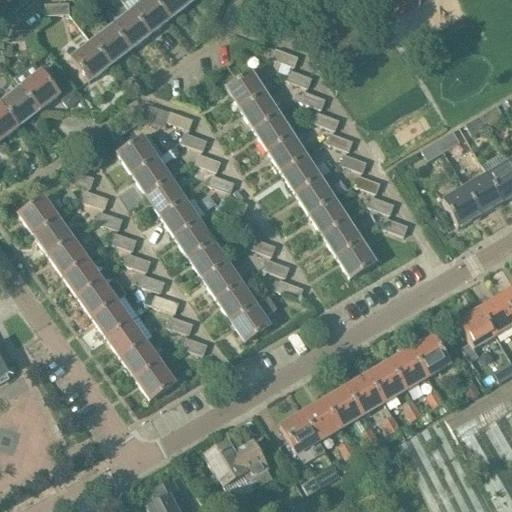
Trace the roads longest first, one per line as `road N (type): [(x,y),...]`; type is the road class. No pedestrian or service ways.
road 1 (residential): [(139,462),(511,243)]
road 2 (residential): [(139,462),(0,262)]
